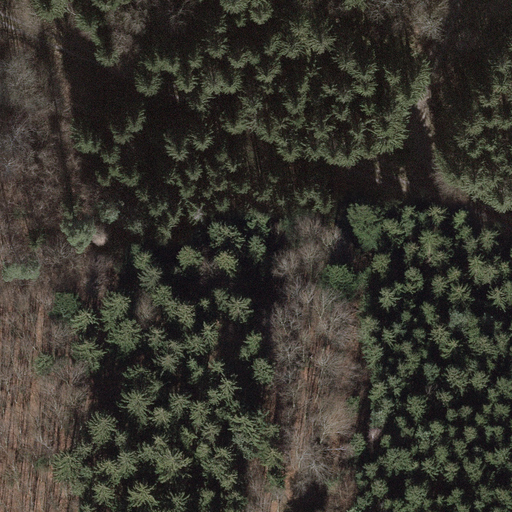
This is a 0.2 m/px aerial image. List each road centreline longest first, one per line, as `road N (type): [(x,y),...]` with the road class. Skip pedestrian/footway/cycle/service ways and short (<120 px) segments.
road 1 (track): [(0,17),(511,231)]
road 2 (track): [(321,152),(372,144),(403,121),(459,0)]
road 3 (track): [(468,213),(427,162),(420,97)]
